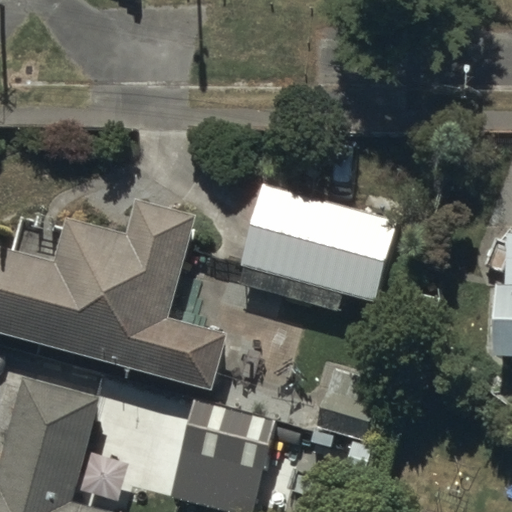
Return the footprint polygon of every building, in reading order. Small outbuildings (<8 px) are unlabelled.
[(400,227),(264,195),(241,291),(344,315),(346,306),(379,314),(400,227)] [(63,269),(0,252),(0,340),(218,399),(233,345),(177,330),(205,225),(142,208),(133,242),(74,226),(63,269)] [(511,240),(509,240),(508,297),(503,297),(502,371),(511,371),(511,240)] [(388,390),(335,376),(320,433),(372,447),(388,390)] [(83,511),(110,412),(29,390),(2,491),(0,490),(0,511),(83,511)] [(261,511),(283,429),(203,409),(178,507),(199,511),(261,511)]
